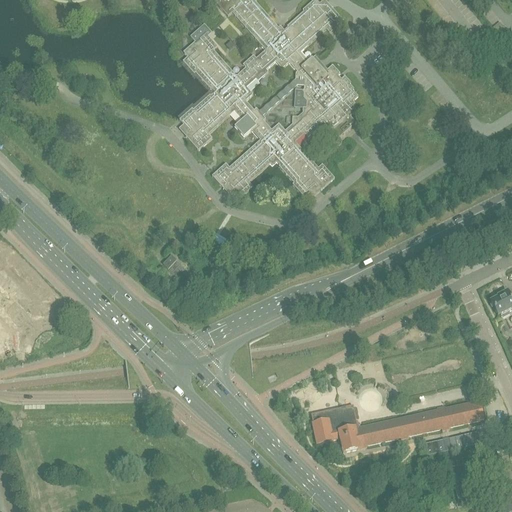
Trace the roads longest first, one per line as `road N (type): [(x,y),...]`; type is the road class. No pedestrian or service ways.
road 1 (residential): [(62,84),(72,99),(161,129),(220,204),(259,219),(306,217),(372,161)]
road 2 (primary): [(181,352),(0,175)]
road 3 (unclassified): [(0,393),(163,394),(236,442)]
road 4 (primary): [(0,199),(168,377)]
road 5 (tertiary): [(401,253),(181,352)]
road 6 (tertiary): [(196,368),(401,253)]
road 7 (primary): [(343,511),(196,368)]
road 8 (residential): [(511,400),(461,283),(511,259)]
road 9 (residential): [(372,161),(393,181),(409,182),(485,134)]
road 10 (residential): [(396,34),(485,134)]
